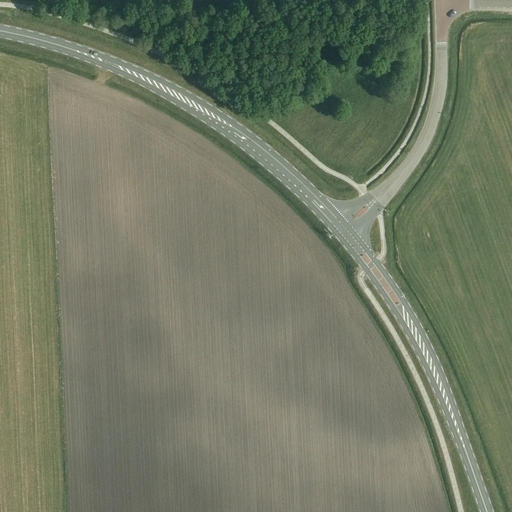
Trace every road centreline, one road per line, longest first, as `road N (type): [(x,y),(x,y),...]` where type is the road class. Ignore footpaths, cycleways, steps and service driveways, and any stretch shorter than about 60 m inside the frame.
road 1 (primary): [(108,67),(222,131),(335,233)]
road 2 (primary): [(339,218),(250,135),(111,60)]
road 3 (primary): [(335,233),(405,328),(464,450)]
road 4 (primary): [(464,450),(424,338),(351,232)]
road 5 (tertiary): [(379,196),(412,161),(432,121),(440,5)]
